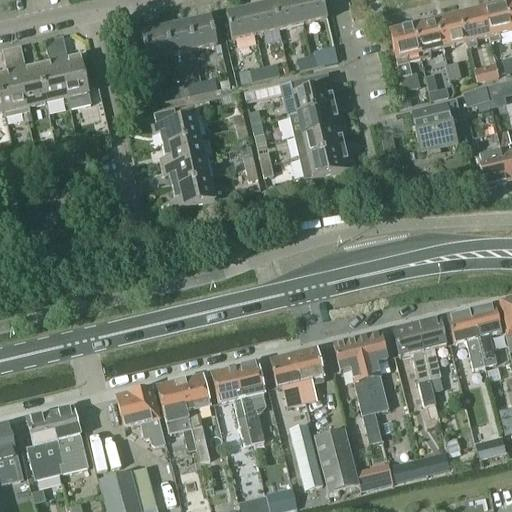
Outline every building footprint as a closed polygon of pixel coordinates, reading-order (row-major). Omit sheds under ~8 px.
[(279,33),(303,27),(296,0),(295,0),(273,5),(279,33)] [(321,0),(296,0),(303,27),(327,22),(321,0)] [(273,5),(249,11),(256,38),(279,33),(273,5)] [(511,35),(511,32),(505,6),(482,11),(490,46),(500,43),(499,38),(511,34),(511,35)] [(232,44),(256,38),(249,11),(225,16),(232,44)] [(488,40),(490,46),(482,11),(459,17),(467,51),(477,49),(476,43),(488,40)] [(467,51),(459,17),(436,23),(444,57),(454,54),(453,49),(465,46),(467,51)] [(210,20),(187,25),(193,54),(217,48),(210,20)] [(442,52),(443,57),(444,57),(436,23),(412,29),(421,63),(431,60),(430,55),(442,52)] [(170,59),(193,54),(187,25),(163,31),(170,59)] [(409,65),(421,63),(412,29),(389,34),(396,64),(397,64),(398,68),(400,80),(402,80),(405,94),(419,90),(415,77),(412,78),(409,65)] [(146,65),(170,59),(163,31),(140,36),(146,65)] [(62,39),(53,42),(66,101),(67,101),(68,105),(70,112),(91,108),(88,96),(86,85),(82,68),(80,59),(67,62),(62,39)] [(49,65),(37,68),(45,106),(63,102),(64,106),(68,105),(67,101),(66,101),(53,42),(44,44),(49,65)] [(20,49),(11,51),(26,116),(30,115),(28,110),(45,106),(37,68),(25,71),(20,49)] [(318,58),(310,59),(313,70),(337,65),(333,50),(317,54),(318,58)] [(7,75),(0,76),(0,100),(3,116),(5,121),(22,116),(26,116),(11,51),(2,53),(7,75)] [(299,73),(313,70),(310,59),(297,63),(299,73)] [(511,74),(511,61),(501,65),(504,76),(511,74)] [(93,65),(82,68),(86,85),(96,83),(93,65)] [(456,66),(447,69),(451,83),(459,80),(456,66)] [(276,67),(263,70),(265,82),(279,79),(276,67)] [(477,86),(488,84),(499,81),(498,79),(495,67),(473,73),(477,86)] [(252,85),(265,82),(263,70),(250,73),(252,85)] [(289,86),(280,88),(287,119),(289,119),(334,108),(331,95),(336,94),(335,87),(330,88),(327,77),(289,86)] [(214,82),(200,85),(203,96),(216,93),(214,82)] [(203,96),(200,85),(186,88),(189,99),(203,96)] [(500,86),(485,90),(487,97),(488,101),(503,98),(500,86)] [(463,97),(462,97),(463,99),(466,111),(477,107),(489,104),(488,101),(487,97),(485,90),(463,97)] [(165,105),(180,101),(177,91),(163,94),(165,105)] [(446,91),(429,95),(431,104),(448,100),(446,91)] [(405,99),(397,100),(400,112),(412,109),(410,101),(405,99)] [(433,108),(413,113),(418,133),(416,134),(421,154),(443,149),(456,146),(465,144),(466,144),(459,117),(456,103),(433,108)] [(489,104),(477,107),(479,115),(490,112),(489,104)] [(156,127),(152,128),(154,136),(159,135),(162,148),(199,139),(195,122),(194,118),(198,117),(195,107),(179,111),(181,121),(176,123),(174,112),(154,117),(156,127)] [(338,122),(334,108),(289,119),(294,140),(344,128),(343,121),(338,122)] [(476,161),(475,161),(483,191),(487,190),(489,191),(494,190),(496,188),(507,185),(500,155),(499,150),(496,137),(490,112),(479,115),(484,140),(487,153),(490,152),(491,157),(476,161)] [(248,116),(251,128),(261,125),(258,114),(248,116)] [(233,120),(236,131),(245,129),(243,117),(233,120)] [(263,137),(261,125),(251,128),(254,139),(263,137)] [(346,136),(344,128),(294,140),(298,160),(344,149),(341,137),(346,136)] [(245,129),(236,131),(220,135),(223,144),(238,140),(238,143),(248,141),(245,129)] [(507,134),(496,137),(499,150),(500,155),(507,185),(511,184),(511,152),(509,153),(507,148),(510,147),(507,134)] [(160,162),(162,170),(204,161),(199,139),(162,148),(165,161),(160,162)] [(18,147),(13,149),(15,158),(24,156),(23,150),(18,147)] [(348,164),(344,149),(298,160),(304,183),(354,171),(352,163),(348,164)] [(258,158),(261,170),(271,167),(268,156),(258,158)] [(243,162),(245,173),(255,171),(252,159),(243,162)] [(168,177),(172,191),(209,182),(204,161),(162,170),(164,178),(168,177)] [(273,179),(271,167),(261,170),(263,181),(273,179)] [(258,182),(255,171),(245,173),(248,185),(258,182)] [(403,171),(389,173),(391,185),(393,196),(418,191),(415,179),(405,181),(403,171)] [(214,204),(209,182),(172,191),(175,204),(170,205),(172,213),(214,204)] [(511,302),(500,305),(507,335),(505,336),(509,355),(511,353),(511,302)] [(494,307),(470,313),(485,371),(497,368),(490,338),(501,336),(494,307)] [(473,374),(485,371),(470,313),(446,319),(453,347),(467,344),(468,348),(466,348),(473,374)] [(439,320),(415,326),(435,407),(437,407),(431,383),(440,380),(433,352),(446,349),(439,320)] [(425,410),(435,407),(415,326),(392,332),(399,361),(412,358),(425,410)] [(380,335),(356,341),(375,416),(388,413),(377,367),(387,364),(380,335)] [(333,347),(340,376),(350,373),(369,448),(382,445),(375,416),(356,341),(333,347)] [(316,351),(293,357),(305,405),(313,403),(308,383),(323,379),(316,351)] [(293,357),(269,363),(276,391),(281,390),(286,410),(305,405),(293,357)] [(257,366),(234,371),(252,448),(264,445),(257,417),(261,416),(266,411),(263,397),(264,396),(257,366)] [(244,450),(252,448),(234,371),(211,377),(219,408),(233,404),(244,450)] [(202,379),(179,384),(196,453),(199,466),(209,463),(201,429),(197,412),(209,409),(202,379)] [(182,435),(187,455),(196,453),(179,384),(156,390),(163,420),(167,439),(182,435)] [(164,448),(150,391),(115,399),(123,431),(139,427),(143,443),(149,441),(150,448),(154,450),(164,448)] [(60,468),(62,478),(89,471),(82,444),(81,444),(79,438),(80,438),(73,409),(49,415),(63,468),(60,468)] [(49,415),(26,421),(33,450),(26,452),(34,485),(62,478),(60,468),(63,468),(49,415)] [(8,426),(0,427),(0,488),(23,484),(17,459),(16,460),(13,448),(8,426)] [(305,495),(322,491),(307,429),(290,433),(305,495)] [(327,496),(359,488),(345,433),(314,441),(327,496)] [(475,447),(479,463),(506,456),(502,441),(475,447)] [(445,456),(421,462),(425,479),(449,473),(445,456)] [(421,462),(391,470),(395,487),(425,479),(421,462)] [(157,511),(148,472),(130,476),(138,511),(157,511)] [(392,488),(389,473),(358,481),(361,495),(392,488)] [(99,484),(105,511),(138,511),(130,476),(99,484)] [(31,495),(33,507),(45,504),(42,492),(31,495)] [(293,495),(267,501),(269,511),(293,511),(297,511),(293,495)]
